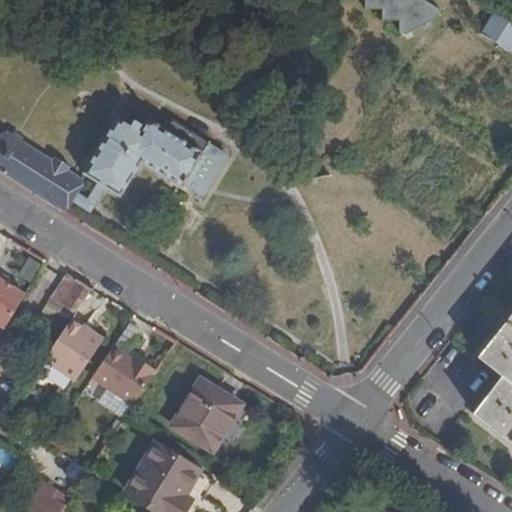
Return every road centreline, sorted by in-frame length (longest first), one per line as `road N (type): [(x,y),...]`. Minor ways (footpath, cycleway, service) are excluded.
road 1 (residential): [(351,423),(0,200)]
road 2 (residential): [(351,423),(511,219)]
road 3 (residential): [(351,423),(492,511)]
